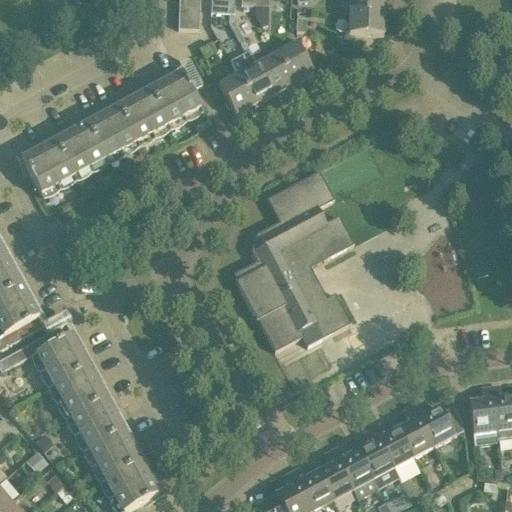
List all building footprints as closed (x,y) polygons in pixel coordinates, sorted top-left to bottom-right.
[(199,0),(178,0),(178,34),(199,35),(199,0)] [(211,2),(211,18),(224,19),(228,19),(228,26),(238,44),(243,53),(245,57),(230,65),(238,79),(254,110),(273,100),(257,69),(233,25),(233,0),(223,0),(224,2),(211,2)] [(348,0),(349,16),(383,17),(383,0),(348,0)] [(254,10),(254,1),(241,1),(240,10),(254,10)] [(254,1),(254,10),(268,11),(268,2),(254,1)] [(383,17),(349,16),(348,39),(383,40),(383,17)] [(305,37),(306,23),(296,23),(295,37),(305,37)] [(210,47),(199,53),(203,62),(215,55),(210,47)] [(296,48),(276,59),(292,89),(312,78),(296,48)] [(276,59),(257,69),(273,100),(292,89),(276,59)] [(200,112),(181,77),(21,164),(40,199),(200,112)] [(254,110),(237,80),(218,90),(234,121),(254,110)] [(250,257),(256,267),(232,279),(234,282),(236,286),(234,287),(255,326),(257,325),(274,357),(301,342),(306,352),(350,329),(334,299),(326,303),(308,270),(321,263),(323,266),(353,249),(338,221),(325,228),(317,214),(333,205),(318,177),(266,204),(278,228),(256,240),(250,257)] [(0,336),(2,341),(37,322),(0,253),(0,336)] [(37,322),(2,341),(0,342),(0,355),(43,332),(37,322)] [(65,329),(47,339),(0,364),(0,376),(1,377),(35,358),(70,339),(65,329)] [(70,339),(35,358),(118,511),(133,511),(157,499),(70,339)] [(499,390),(489,392),(497,445),(511,442),(511,400),(501,402),(499,390)] [(497,445),(489,392),(480,393),(482,405),(468,407),(474,451),(496,448),(496,445),(497,445)] [(419,407),(411,412),(433,452),(463,436),(461,425),(452,410),(440,416),(438,411),(425,418),(419,407)] [(408,427),(396,433),(412,463),(433,452),(411,412),(403,416),(408,427)] [(379,429),(371,433),(393,474),(412,463),(396,433),(385,439),(379,429)] [(368,448),(356,455),(372,485),(378,494),(398,484),(393,474),(371,433),(362,438),(363,438),(368,448)] [(44,439),(36,446),(44,456),(52,448),(44,439)] [(338,451),(330,455),(352,496),(357,505),(378,494),(372,485),(356,455),(344,461),(338,451)] [(352,496),(330,455),(322,460),(327,470),(316,476),(332,506),(352,496)] [(26,465),(37,478),(48,469),(37,456),(26,465)] [(321,511),(332,506),(316,476),(304,483),(298,472),(290,477),(308,511),(321,511)] [(508,475),(494,474),(493,483),(507,484),(508,475)] [(287,492),(275,498),(282,511),(308,511),(290,477),(281,481),(287,492)] [(64,489),(55,479),(46,486),(55,496),(64,489)] [(495,489),(484,488),(482,496),(494,498),(495,489)] [(0,511),(3,511),(11,506),(0,492),(0,511)] [(71,502),(63,492),(55,498),(64,509),(71,502)] [(282,511),(275,498),(255,510),(256,511),(282,511)] [(443,499),(439,501),(433,504),(437,511),(447,506),(443,499)] [(396,511),(392,503),(384,508),(385,511),(396,511)]
